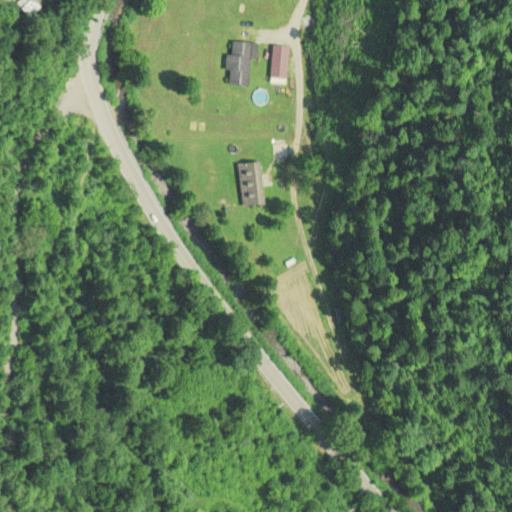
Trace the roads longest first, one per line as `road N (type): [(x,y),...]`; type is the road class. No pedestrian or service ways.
road 1 (secondary): [(379,511),(190,275),(142,199),(89,85),(86,42),(98,0)]
road 2 (residential): [(142,199),(0,362)]
